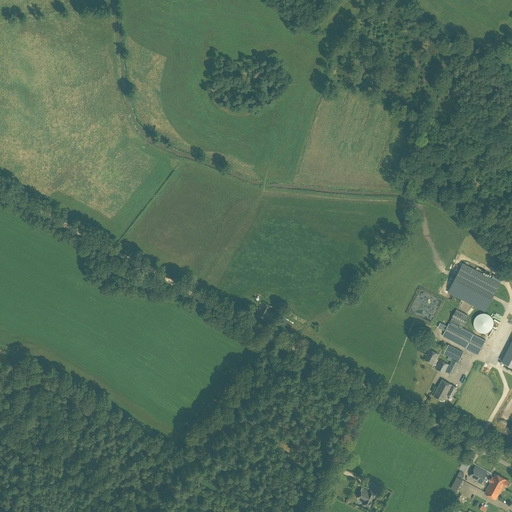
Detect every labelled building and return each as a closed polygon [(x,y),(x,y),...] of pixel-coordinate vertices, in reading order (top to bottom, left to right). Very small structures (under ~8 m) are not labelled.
[(486,312),(501,283),(463,263),(448,292),(486,312)] [(430,321),(439,302),(422,294),(414,311),(421,314),(420,317),(430,321)] [(266,320),(269,315),(268,314),(272,307),(263,302),(255,315),(266,320)] [(462,328),(468,316),(456,309),(448,326),(440,322),(438,327),(445,331),(443,336),(478,354),(485,340),(462,328)] [(493,325),(494,323),(493,321),(493,319),(492,318),(491,316),(489,315),(488,314),(486,314),(484,314),(482,314),(480,314),(479,315),(477,316),(476,318),(475,319),(474,321),(474,323),(474,325),(475,326),(475,328),(476,330),(478,331),(479,332),(481,333),(483,333),(485,333),(486,333),(488,332),(490,331),(491,330),(492,328),(493,327),(493,325)] [(511,366),(511,340),(501,361),(511,366)] [(459,361),(463,352),(448,345),(444,353),(449,356),(447,359),(451,360),(452,357),(459,361)] [(433,363),(438,354),(430,349),(425,359),(433,363)] [(452,374),(458,362),(452,359),(446,371),(452,374)] [(444,373),(449,364),(440,360),(436,368),(444,373)] [(466,380),(492,391),(497,380),(479,372),(477,376),(469,372),(466,380)] [(443,401),(447,394),(452,397),(457,387),(442,379),(433,395),(443,401)] [(471,390),(470,392),(479,397),(478,397),(485,401),(489,393),(468,383),(466,387),(471,390)] [(481,484),(487,473),(475,466),(469,476),(479,481),(478,482),(481,484)] [(506,479),(496,473),(493,478),(492,477),(491,478),(490,482),(485,493),(496,499),(502,487),(503,485),(506,486),(507,486),(509,486),(510,484),(509,482),(508,482),(509,481),(506,479)] [(459,493),(463,485),(463,479),(457,476),(450,488),(459,493)] [(376,492),(370,489),(369,491),(362,488),(357,499),(364,502),(363,504),(369,506),(371,501),(372,497),(373,498),(376,492)]
